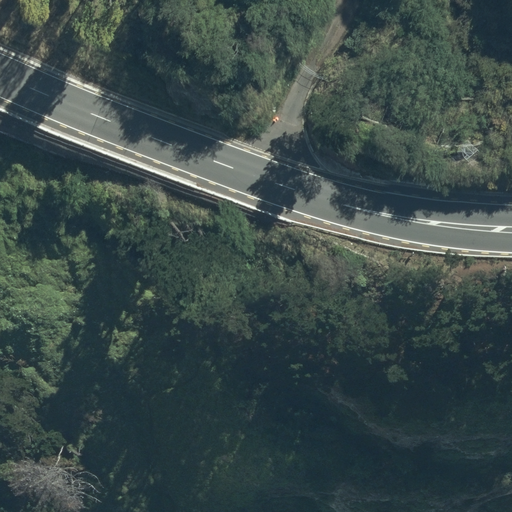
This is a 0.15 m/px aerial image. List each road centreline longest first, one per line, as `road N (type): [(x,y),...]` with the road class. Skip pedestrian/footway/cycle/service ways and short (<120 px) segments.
road 1 (secondary): [(511,228),(338,204),(0,75)]
road 2 (track): [(268,181),(346,0)]
